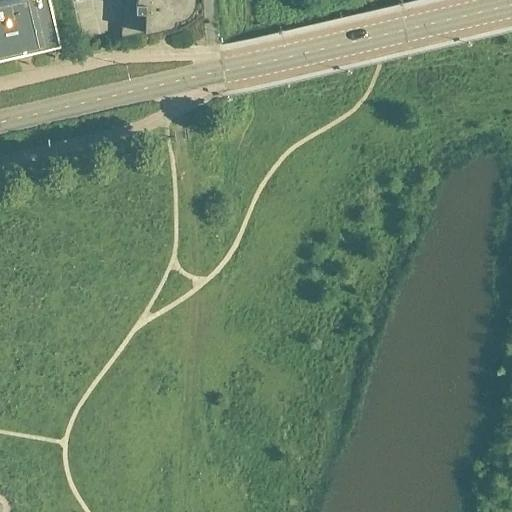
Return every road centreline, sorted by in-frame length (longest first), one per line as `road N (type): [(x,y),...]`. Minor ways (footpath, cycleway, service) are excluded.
road 1 (secondary): [(0,125),(511,5)]
road 2 (track): [(172,84),(195,280),(179,511)]
